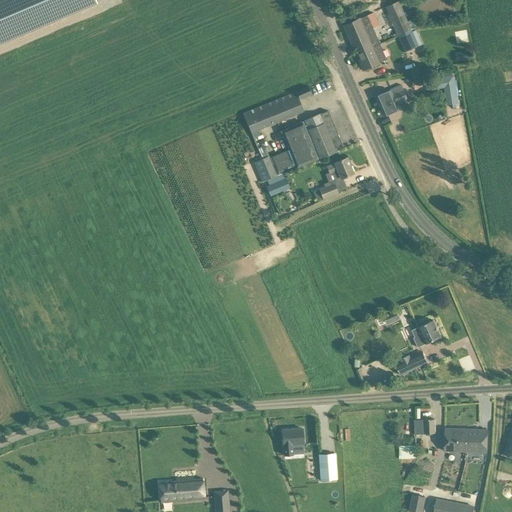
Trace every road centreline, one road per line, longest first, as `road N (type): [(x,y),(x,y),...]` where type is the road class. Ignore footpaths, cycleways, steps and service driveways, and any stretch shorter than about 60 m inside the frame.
road 1 (unclassified): [(511,390),(81,420),(0,441)]
road 2 (tertiary): [(511,286),(439,252),(407,214),(311,0)]
